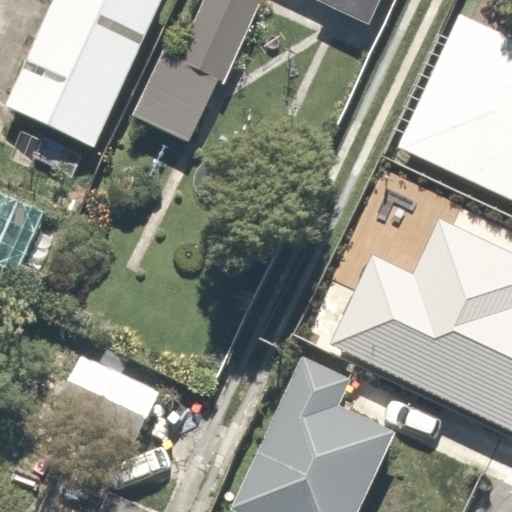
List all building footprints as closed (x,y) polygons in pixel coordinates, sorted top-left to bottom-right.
[(56,0),(5,110),(93,151),(111,111),(163,0),(56,0)] [(257,9),(238,0),(192,0),(135,122),(192,149),(257,9)] [(319,0),(314,13),(373,39),(390,0),(319,0)] [(511,30),(469,10),(401,154),(511,205),(511,30)] [(48,211),(0,188),(0,310),(1,311),(48,211)] [(81,357),(54,424),(140,459),(167,391),(81,357)] [(283,511),(259,498),(251,511),(283,511)]
